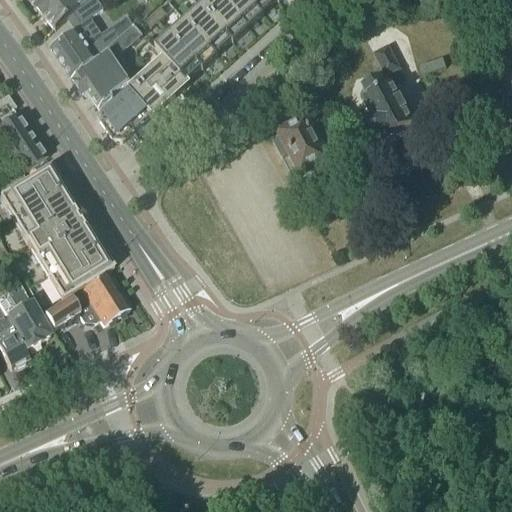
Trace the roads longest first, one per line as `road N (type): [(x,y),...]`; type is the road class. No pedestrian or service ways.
road 1 (residential): [(337,0),(103,196)]
road 2 (primary): [(272,360),(403,283),(511,234)]
road 3 (unclassified): [(103,196),(0,41)]
road 4 (unclassified): [(197,339),(103,196)]
road 5 (primary): [(167,408),(174,426),(205,449),(245,448),(271,430)]
